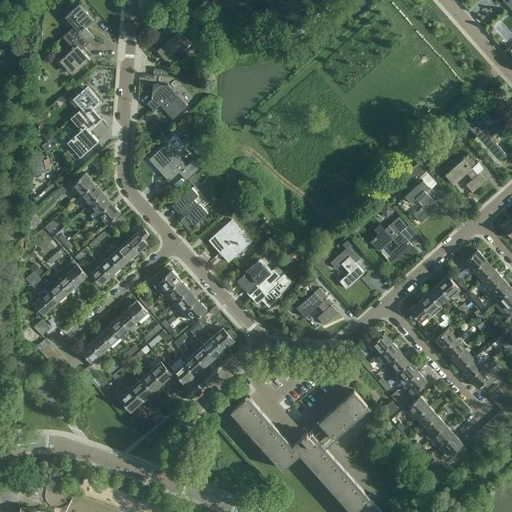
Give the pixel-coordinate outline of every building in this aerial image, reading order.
[(89,42),(95,37),(86,27),(94,20),(80,4),(65,16),(74,26),(89,42)] [(74,26),(63,36),(73,48),(61,58),(74,73),(90,59),(81,49),(89,42),(74,26)] [(157,50),(166,60),(167,60),(166,60),(180,47),(183,51),(184,50),(183,49),(190,43),(187,40),(188,40),(186,38),(179,30),(179,31),(158,50),(158,49),(157,50)] [(178,96),(168,85),(167,85),(153,84),(152,99),(147,103),(154,110),(162,103),(164,106),(163,107),(173,118),(179,113),(180,112),(177,107),(179,105),(180,105),(175,99),(177,96),(177,97),(178,96)] [(97,125),(102,120),(93,109),(102,102),(88,86),(73,98),(82,108),(97,125)] [(82,108),(71,118),(67,121),(71,125),(74,122),(81,130),(70,141),(83,155),(98,141),(89,131),(97,125),(82,108)] [(489,117),(487,115),(484,111),(467,125),(473,131),(478,136),(475,139),(496,162),(505,154),(496,143),(496,144),(491,138),(499,131),(508,141),(511,136),(511,129),(500,116),(489,125),(485,121),(489,117)] [(463,125),(451,135),(458,144),(465,138),(466,138),(470,134),(463,125)] [(166,144),(149,159),(169,181),(179,172),(186,180),(205,163),(200,158),(195,163),(192,160),(186,166),(166,144)] [(445,175),(454,185),(467,173),(472,179),(466,185),(472,193),(486,180),(480,172),(478,174),(472,168),(476,164),(468,155),(445,175)] [(420,177),(427,170),(419,161),(408,172),(416,181),(416,180),(420,177)] [(81,194),(94,183),(85,173),(73,184),(81,194)] [(419,184),(405,196),(411,203),(416,198),(424,206),(414,215),(421,222),(439,206),(430,197),(434,193),(431,189),(423,180),(420,177),(416,180),(419,184)] [(81,194),(90,204),(103,192),(94,183),(81,194)] [(56,201),(69,189),(65,184),(52,196),(56,201)] [(192,187),(172,205),(179,212),(182,210),(186,215),(180,220),(189,230),(208,213),(199,204),(198,204),(193,199),(198,195),(192,187)] [(90,204),(98,214),(112,202),(103,192),(90,204)] [(112,202),(98,214),(107,224),(120,212),(112,202)] [(116,227),(117,229),(126,220),(133,213),(129,208),(112,223),(116,227)] [(378,235),(371,242),(379,251),(392,239),(398,246),(391,251),(398,259),(412,246),(406,239),(404,241),(398,234),(402,231),(407,226),(398,217),(385,229),(380,224),(374,230),(378,235)] [(511,218),(503,227),(511,237),(511,218)] [(208,240),(220,253),(228,262),(243,249),(251,242),(232,219),(208,240)] [(56,226),(51,221),(47,225),(52,230),(56,226)] [(127,240),(138,252),(147,244),(144,239),(150,234),(139,222),(133,228),(136,232),(127,240)] [(116,227),(112,223),(107,228),(111,232),(116,227)] [(338,237),(345,245),(352,239),(345,231),(338,237)] [(62,234),(58,237),(64,244),(68,241),(62,234)] [(98,243),(94,239),(88,245),(92,248),(98,243)] [(127,240),(118,249),(128,260),(138,252),(127,240)] [(69,249),(73,246),(68,241),(64,244),(69,249)] [(349,272),(339,281),(346,288),(364,272),(355,263),(360,259),(356,255),(349,246),(330,263),(336,269),(342,264),(349,272)] [(118,249),(109,257),(119,268),(128,260),(118,249)] [(471,272),(474,270),(486,259),(478,249),(465,261),(470,266),(468,268),(471,272)] [(53,256),(56,259),(61,255),(58,251),(53,256)] [(290,263),(297,256),(293,251),(285,259),(290,263)] [(80,252),(75,257),(78,261),(83,256),(80,252)] [(56,259),(53,256),(48,261),(51,264),(56,259)] [(110,276),(115,272),(119,268),(109,257),(100,265),(106,272),(110,276)] [(478,276),(476,278),(480,282),(490,272),(494,269),(486,259),(474,270),(478,276)] [(73,260),(64,268),(65,269),(68,272),(67,272),(78,284),(87,275),(85,272),(77,263),(77,264),(73,260)] [(43,272),(35,262),(29,267),(31,269),(32,269),(38,276),(43,272)] [(247,292),(270,272),(260,262),(249,271),(248,271),(247,272),(237,281),(247,292)] [(100,285),(110,276),(106,272),(100,265),(90,274),(100,285)] [(162,268),(149,279),(154,285),(153,286),(162,296),(168,291),(181,280),(172,270),(167,274),(162,268)] [(41,280),(38,277),(38,276),(32,269),(31,269),(32,271),(29,274),(30,276),(37,284),(41,280)] [(270,272),(247,292),(257,304),(262,300),(268,307),(276,300),(290,281),(284,274),(280,277),(273,269),(270,272)] [(488,291),(503,278),(498,272),(494,269),(490,272),(480,282),(482,280),(487,285),(485,287),(488,291)] [(67,272),(58,280),(69,292),(78,284),(67,272)] [(457,275),(454,279),(459,284),(463,280),(457,275)] [(448,276),(438,284),(449,297),(451,299),(456,294),(461,291),(448,276)] [(511,288),(503,278),(488,291),(489,292),(491,290),(495,295),(493,297),(497,301),(511,288)] [(46,285),(59,300),(69,292),(58,280),(55,283),(54,282),(52,282),(50,282),(46,285)] [(168,291),(176,301),(189,289),(181,280),(168,291)] [(467,286),(463,280),(459,284),(463,289),(467,286)] [(451,299),(449,297),(438,284),(429,293),(440,305),(445,301),(447,303),(451,299)] [(44,314),(59,300),(46,285),(46,286),(49,289),(34,302),(44,314)] [(319,287),(296,307),(305,317),(318,305),(324,311),(317,317),(323,324),(338,312),(326,298),(327,297),(319,287)] [(495,303),(494,304),(507,318),(511,313),(511,288),(497,301),(495,303)] [(189,289),(176,301),(173,304),(174,305),(173,306),(180,313),(181,313),(181,314),(185,311),(198,299),(189,289)] [(145,293),(139,298),(148,308),(153,303),(145,293)] [(442,308),(440,305),(429,293),(419,301),(430,314),(435,309),(437,311),(442,308)] [(472,299),(476,303),(480,299),(474,294),(472,299)] [(198,299),(185,311),(194,321),(207,309),(198,299)] [(480,308),(484,305),(480,299),(476,303),(480,308)] [(128,309),(138,320),(148,312),(137,300),(128,309)] [(432,316),(430,314),(419,301),(409,310),(420,322),(426,318),(428,320),(432,316)] [(152,305),(154,304),(153,303),(148,308),(148,309),(149,308),(153,313),(157,310),(152,305)] [(468,307),(465,303),(459,307),(463,311),(468,307)] [(458,316),(463,311),(459,307),(454,313),(458,316)] [(128,309),(118,317),(129,329),(138,320),(128,309)] [(483,314),(478,309),(474,312),(478,319),(483,314)] [(211,316),(207,312),(198,321),(201,325),(211,316)] [(118,317),(109,326),(119,337),(129,329),(118,317)] [(165,319),(161,323),(165,327),(169,324),(165,319)] [(487,319),(483,322),(486,328),(491,324),(487,319)] [(448,324),(445,320),(439,324),(443,328),(448,324)] [(162,328),(158,324),(149,333),(152,336),(162,328)] [(170,333),(174,330),(169,324),(165,327),(170,333)] [(434,330),(438,333),(443,328),(439,324),(434,330)] [(495,328),(491,324),(486,328),(492,332),(495,328)] [(110,345),(119,337),(109,326),(100,334),(110,345)] [(444,349),(456,338),(451,333),(453,331),(449,326),(435,339),(444,349)] [(212,337),(224,350),(234,341),(233,340),(237,336),(230,329),(226,332),(222,328),(212,337)] [(170,338),(163,330),(158,334),(165,342),(170,338)] [(144,337),(147,341),(152,336),(149,333),(144,337)] [(187,337),(184,333),(178,338),(182,342),(187,337)] [(378,356),(380,354),(393,343),(384,333),(371,344),(376,350),(375,351),(378,356)] [(101,354),(110,345),(100,334),(90,342),(101,354)] [(458,336),(456,338),(444,349),(452,358),(465,348),(460,342),(462,341),(458,336)] [(212,337),(203,345),(214,359),(224,350),(212,337)] [(40,351),(50,343),(45,338),(36,346),(40,351)] [(174,343),(177,346),(182,342),(178,338),(174,342),(172,340),(167,344),(170,347),(174,343)] [(504,338),(500,341),(504,347),(508,343),(504,338)] [(101,354),(90,342),(81,351),(91,362),(101,354)] [(50,343),(40,351),(44,355),(54,347),(50,343)] [(387,365),(389,363),(401,352),(393,343),(380,354),(385,359),(383,361),(387,365)] [(139,349),(135,345),(130,349),(133,353),(139,349)] [(150,349),(146,345),(136,354),(140,358),(142,361),(147,357),(145,354),(150,349)] [(203,345),(193,354),(205,367),(214,359),(203,345)] [(452,358),(461,368),(473,357),(468,352),(471,350),(467,346),(465,348),(452,358)] [(54,347),(44,355),(48,360),(58,352),(54,347)] [(125,354),(128,358),(133,353),(130,349),(125,354)] [(58,352),(48,360),(52,364),(62,356),(58,352)] [(409,362),(401,352),(389,363),(393,369),(391,370),(395,375),(397,373),(409,362)] [(131,359),(134,363),(140,358),(136,354),(131,359)] [(193,354),(183,363),(195,376),(205,367),(193,354)] [(461,368),(469,378),(484,365),(481,367),(477,362),(479,360),(475,355),(473,357),(461,368)] [(62,356),(52,364),(56,369),(66,361),(62,356)] [(363,358),(360,362),(365,366),(369,362),(363,358)] [(66,361),(56,369),(60,373),(70,365),(66,361)] [(120,365),(116,361),(111,366),(115,370),(120,365)] [(150,370),(162,383),(172,375),(160,361),(150,370)] [(369,371),(373,368),(369,362),(365,366),(369,371)] [(418,371),(409,362),(397,373),(402,378),(400,380),(404,384),(406,382),(418,371)] [(183,363),(174,371),(185,384),(195,376),(183,363)] [(70,365),(60,373),(64,378),(74,370),(70,365)] [(127,369),(124,365),(116,371),(120,375),(127,369)] [(484,365),(469,378),(478,388),(490,377),(493,375),(488,369),(484,365)] [(106,370),(110,374),(115,370),(111,366),(106,370)] [(83,371),(91,380),(95,376),(87,367),(83,371)] [(74,370),(64,378),(68,382),(77,374),(74,370)] [(152,392),(162,383),(150,370),(141,379),(152,392)] [(91,380),(83,371),(78,375),(86,384),(91,380)] [(111,376),(115,380),(120,375),(116,371),(111,376)] [(418,371),(406,382),(410,387),(408,389),(412,394),(427,381),(418,371)] [(378,381),(382,386),(387,382),(381,377),(378,381)] [(143,401),(152,392),(141,379),(131,387),(131,388),(143,401)] [(386,391),(390,388),(387,382),(382,386),(386,391)] [(131,387),(130,386),(118,397),(119,398),(130,412),(143,401),(131,388),(131,387)] [(493,401),(503,392),(499,388),(489,397),(493,401)] [(354,390),(318,421),(334,438),(368,408),(369,407),(366,405),(367,404),(354,390)] [(395,400),(399,397),(395,391),(391,395),(395,400)] [(503,392),(493,401),(497,406),(507,397),(503,392)] [(249,397),(248,395),(230,410),(282,469),(299,453),(291,445),(289,447),(286,444),(247,399),(249,397)] [(414,418),(416,416),(429,406),(420,396),(408,407),(412,412),(410,414),(414,418)] [(507,397),(497,406),(501,410),(511,401),(507,397)] [(389,416),(398,408),(392,400),(382,408),(389,416)] [(437,415),(429,406),(416,416),(421,422),(419,424),(422,428),(437,415)] [(496,414),(505,424),(510,420),(501,410),(496,414)] [(505,424),(496,414),(492,418),(501,428),(505,424)] [(445,425),(437,415),(422,428),(423,428),(425,426),(429,431),(427,433),(431,437),(445,425)] [(487,422),(497,432),(501,428),(492,418),(487,422)] [(398,421),(396,425),(400,430),(404,426),(398,421)] [(497,432),(487,422),(483,425),(492,436),(497,432)] [(454,434),(445,425),(431,437),(431,438),(433,436),(438,441),(436,443),(439,447),(454,434)] [(479,429),(488,440),(492,436),(483,425),(479,429)] [(408,432),(404,426),(400,430),(404,435),(408,432)] [(488,440),(479,429),(474,433),(483,444),(488,440)] [(289,441),(286,444),(289,447),(291,445),(299,453),(351,511),(377,511),(306,432),(300,437),(298,434),(292,438),(289,441)] [(448,457),(463,444),(454,434),(439,447),(440,447),(442,445),(446,450),(444,453),(448,457)] [(415,440),(413,444),(417,449),(421,445),(415,440)] [(425,451),(421,445),(417,449),(421,454),(425,451)] [(434,458),(430,462),(434,467),(438,465),(434,458)] [(442,462),(433,470),(441,478),(449,470),(442,462)]
